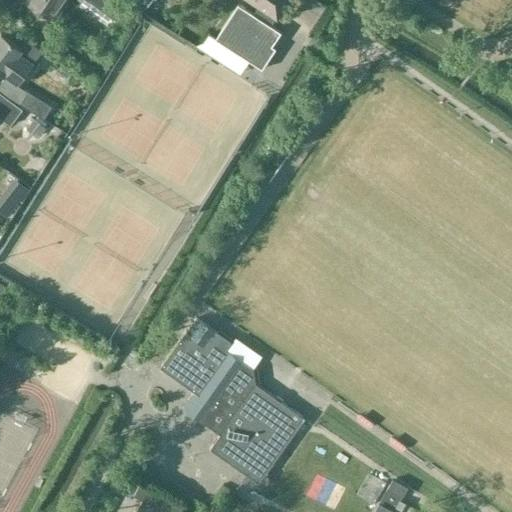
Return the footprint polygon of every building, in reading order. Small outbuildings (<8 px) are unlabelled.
[(21,0),(55,22),(69,0),(77,0),(83,3),(80,7),(107,26),(110,22),(113,24),(128,0),(21,0)] [(231,0),(210,0),(207,4),(222,14),(231,0)] [(225,22),(216,34),(232,45),(257,62),(262,65),(274,47),(269,44),(273,38),(278,31),(269,25),(275,16),(251,0),(246,0),(242,7),(238,3),(225,22)] [(286,0),(251,0),(275,16),(286,0)] [(42,50),(38,48),(27,39),(21,47),(0,32),(0,79),(0,80),(3,76),(4,77),(0,84),(0,91),(20,104),(21,103),(28,107),(35,95),(18,85),(34,63),(33,62),(42,50)] [(40,57),(53,67),(63,54),(50,44),(40,57)] [(0,116),(10,124),(21,110),(0,93),(0,116)] [(46,128),(34,118),(26,128),(38,138),(46,128)] [(19,183),(0,207),(0,211),(7,218),(29,190),(19,183)] [(187,330),(186,330),(160,366),(193,392),(183,406),(220,432),(256,381),(254,369),(227,349),(232,341),(197,316),(187,330)] [(255,383),(220,434),(209,449),(258,483),(293,433),(304,417),(255,383)] [(160,413),(162,414),(164,412),(165,410),(165,409),(165,405),(162,393),(161,390),(160,389),(156,388),(154,387),(152,388),(149,389),(147,392),(147,394),(146,397),(147,399),(158,413),(160,413)] [(142,498),(134,511),(179,511),(182,507),(138,484),(138,485),(133,493),(142,498)] [(390,485),(374,511),(392,511),(404,492),(390,485)]
